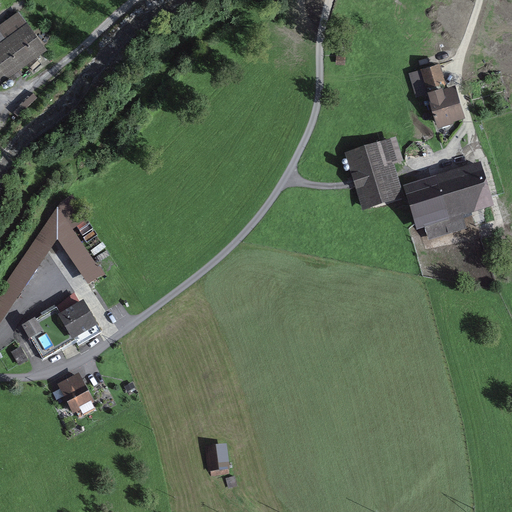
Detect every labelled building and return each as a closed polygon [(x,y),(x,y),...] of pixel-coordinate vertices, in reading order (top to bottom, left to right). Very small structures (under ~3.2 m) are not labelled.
[(44,45),(19,11),(0,24),(0,84),(47,50),(44,45)] [(346,56),(336,55),(336,57),(335,64),(345,65),(346,56)] [(448,88),(440,64),(421,69),(409,73),(416,97),(427,94),(428,93),(427,92),(442,87),(443,89),(448,88)] [(465,118),(455,85),(448,88),(443,89),(442,87),(427,92),(428,93),(427,94),(438,129),(454,123),(454,121),(465,118)] [(396,139),(345,155),(355,187),(362,213),(405,200),(394,167),(403,163),(396,139)] [(480,164),(403,188),(409,206),(414,224),(417,232),(425,230),(429,242),(467,229),(463,218),(494,208),(480,164)] [(88,287),(105,275),(73,230),(86,221),(72,197),(60,205),(0,293),(0,326),(57,244),(88,287)] [(80,304),(75,294),(21,328),(29,340),(31,340),(44,359),(74,342),(78,347),(101,333),(83,302),(80,304)] [(21,348),(11,353),(19,367),(28,362),(21,348)] [(94,404),(79,375),(57,386),(73,416),(76,414),(79,420),(96,411),(93,405),(94,404)] [(229,471),(226,445),(210,447),(213,473),(229,471)]
